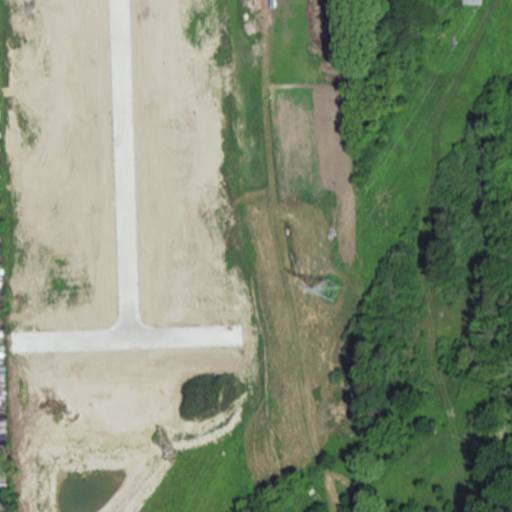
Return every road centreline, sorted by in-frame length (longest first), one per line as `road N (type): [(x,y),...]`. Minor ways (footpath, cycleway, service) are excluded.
road 1 (residential): [(119,0),(130,334)]
road 2 (residential): [(13,341),(235,334)]
